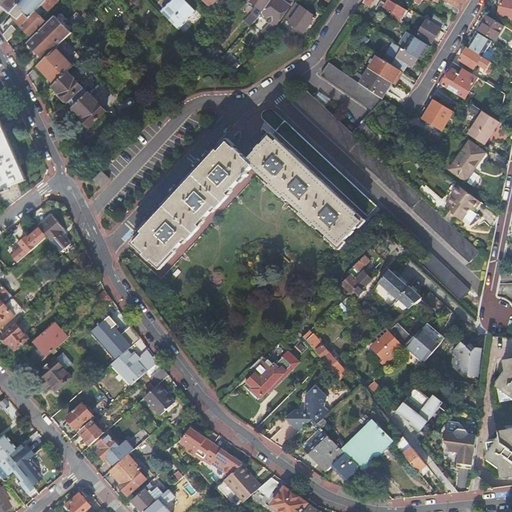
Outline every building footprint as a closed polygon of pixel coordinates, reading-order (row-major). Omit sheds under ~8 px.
[(0,0),(0,6),(9,14),(19,0),(0,0)] [(45,0),(37,0),(36,1),(34,0),(31,0),(19,13),(26,19),(34,11),(35,12),(45,0)] [(57,2),(55,0),(45,0),(35,12),(20,27),(30,36),(45,21),(39,16),(45,9),(48,11),(57,2)] [(173,0),(161,12),(177,29),(195,11),(184,0),(173,0)] [(243,0),(247,2),(249,0),(263,11),(268,4),(270,0),(243,0)] [(282,0),(270,0),(268,4),(263,11),(262,13),(260,15),(272,23),(276,26),(278,24),(291,5),(285,2),(282,0)] [(408,10),(391,0),(388,0),(386,4),(384,7),(398,16),(395,21),(400,24),(408,10)] [(453,9),(459,12),(460,13),(461,10),(461,9),(466,0),(444,0),(440,6),(450,12),(453,9)] [(511,1),(505,0),(501,0),(498,16),(505,18),(504,20),(508,21),(508,19),(511,19),(511,1)] [(384,7),(386,4),(382,1),(377,9),(381,12),(384,7)] [(296,3),(284,19),(304,32),(307,27),(309,28),(312,25),(310,23),(315,16),(296,3)] [(244,22),(249,27),(257,18),(258,18),(253,13),(244,22)] [(71,34),(53,16),(26,44),(43,60),(55,49),(56,49),(58,47),(71,34)] [(431,21),(443,28),(446,23),(435,16),(431,21)] [(495,42),(504,27),(486,16),(482,23),(484,24),(479,32),(495,42)] [(428,19),(418,35),(433,44),(443,28),(431,21),(428,19)] [(262,33),(267,38),(272,33),(279,27),(280,25),(278,24),(276,26),(272,23),(262,33)] [(411,42),(414,36),(407,32),(404,38),(411,42)] [(466,48),(481,57),(491,43),(475,33),(466,48)] [(302,34),(297,40),(304,44),(308,38),(302,34)] [(364,36),(359,44),(363,47),(369,39),(364,36)] [(405,50),(418,58),(419,58),(422,60),(431,46),(414,36),(411,42),(404,38),(400,44),(407,48),(405,50)] [(240,38),(222,54),(234,67),(251,50),(240,38)] [(394,43),(384,60),(394,66),(401,70),(404,72),(409,64),(414,67),(419,58),(418,58),(405,50),(394,43)] [(75,65),(58,47),(56,49),(72,67),(75,65)] [(484,68),(489,61),(481,57),(466,48),(459,61),(473,70),(477,64),(484,68)] [(55,49),(43,60),(37,66),(38,67),(56,49),(55,49)] [(72,67),(56,49),(38,67),(54,84),(67,72),(72,67)] [(379,56),(370,69),(371,69),(386,78),(392,82),(393,83),(401,70),(394,66),(384,60),(379,56)] [(373,114),(383,100),(382,99),(361,85),(361,84),(331,63),(321,76),(373,114)] [(370,69),(361,84),(361,85),(382,99),(392,82),(386,78),(371,69),(370,69)] [(453,71),(442,87),(464,101),(478,78),(463,69),(459,75),(453,71)] [(404,72),(401,70),(393,83),(396,85),(404,72)] [(67,72),(54,84),(52,86),(56,90),(60,95),(60,96),(59,98),(64,102),(66,102),(67,101),(72,107),(86,92),(67,72)] [(394,85),(388,94),(401,102),(406,93),(394,85)] [(391,170),(355,135),(303,89),(293,99),(413,212),(424,200),(391,170)] [(87,93),(72,107),(79,114),(78,115),(90,127),(106,112),(87,92),(87,93)] [(87,93),(86,92),(72,107),(87,93)] [(442,131),(453,113),(434,101),(423,119),(442,131)] [(499,123),(472,106),(468,112),(479,119),(467,136),(484,146),(499,123)] [(26,180),(0,121),(0,190),(0,191),(0,204),(3,212),(23,197),(18,184),(26,180)] [(248,161),(228,143),(135,243),(160,267),(244,177),(246,178),(248,176),(246,174),(253,167),(339,247),(376,208),(284,122),(248,161)] [(382,141),(368,127),(362,133),(375,147),(382,141)] [(485,154),(469,143),(449,170),(465,182),(472,172),(485,154)] [(109,179),(101,172),(93,179),(101,187),(109,179)] [(472,172),(465,182),(471,187),(479,176),(472,172)] [(473,213),(481,203),(459,187),(453,194),(455,196),(453,197),(446,207),(450,210),(449,213),(448,215),(448,216),(449,217),(451,218),(452,218),(453,218),(455,217),(461,221),(461,220),(466,215),(464,213),(466,211),(470,210),(473,213)] [(424,200),(413,212),(469,263),(479,252),(424,200)] [(484,205),(481,203),(473,213),(476,215),(484,205)] [(477,216),(476,215),(473,213),(470,210),(466,211),(464,213),(466,215),(461,220),(468,226),(477,216)] [(48,238),(52,243),(61,252),(70,244),(61,232),(64,229),(52,215),(38,227),(40,229),(48,238)] [(20,243),(30,253),(48,238),(40,229),(28,239),(27,237),(20,243)] [(397,247),(392,240),(385,246),(391,252),(397,247)] [(73,262),(79,269),(80,268),(90,260),(86,251),(74,261),(73,262)] [(430,255),(420,266),(460,303),(470,292),(430,255)] [(370,262),(365,256),(348,273),(352,277),(343,285),(351,294),(350,295),(357,303),(367,292),(364,289),(372,281),(362,271),(370,262)] [(389,271),(379,284),(397,301),(398,301),(408,288),(406,286),(398,279),(389,271)] [(398,279),(406,286),(408,284),(401,277),(398,279)] [(0,289),(0,308),(13,298),(3,287),(0,289)] [(410,309),(421,300),(422,299),(416,294),(411,289),(409,287),(408,288),(398,301),(408,310),(410,309)] [(112,300),(105,291),(98,297),(105,305),(112,300)] [(0,308),(0,330),(4,335),(16,325),(11,319),(23,309),(13,298),(0,308)] [(428,307),(421,300),(410,309),(416,317),(428,307)] [(117,361),(142,339),(132,326),(122,335),(117,330),(115,327),(118,324),(111,316),(94,331),(101,338),(97,342),(105,350),(106,349),(117,361)] [(56,323),(37,340),(50,355),(69,338),(56,323)] [(17,326),(2,338),(3,338),(2,339),(7,345),(8,344),(9,345),(10,344),(15,351),(28,340),(17,326)] [(408,344),(405,347),(425,365),(440,345),(430,336),(431,334),(425,328),(408,344)] [(386,329),(375,338),(379,342),(389,333),(386,329)] [(317,353),(341,381),(345,378),(341,374),(345,371),(331,355),(330,355),(314,335),(313,336),(309,332),(304,338),(317,353)] [(397,355),(405,347),(408,344),(406,342),(403,346),(389,333),(379,342),(379,343),(379,344),(373,349),(383,361),(384,361),(387,364),(397,355)] [(430,336),(440,345),(442,343),(431,334),(430,336)] [(472,354),(466,349),(461,343),(452,353),(460,361),(458,373),(468,375),(467,378),(477,379),(481,350),(476,349),(475,354),(472,354)] [(470,345),(466,349),(472,354),(475,350),(470,345)] [(267,364),(264,361),(254,372),(257,375),(250,383),(255,389),(251,392),(259,400),(268,391),(271,394),(295,369),(279,352),(267,364)] [(63,353),(56,360),(65,371),(73,364),(63,353)] [(65,371),(56,360),(41,373),(57,391),(72,378),(65,371)] [(159,386),(170,376),(160,362),(148,372),(159,386)] [(511,362),(504,364),(505,373),(495,387),(497,389),(500,404),(511,401),(511,430),(510,430),(510,433),(500,435),(501,442),(488,444),(490,453),(486,458),(500,468),(501,474),(511,472),(511,362)] [(111,387),(116,394),(123,389),(118,382),(111,387)] [(150,394),(156,388),(152,383),(145,388),(150,394)] [(246,387),(251,392),(255,389),(250,383),(246,387)] [(375,383),(368,389),(374,396),(381,390),(375,383)] [(150,394),(145,398),(161,416),(175,404),(159,386),(156,388),(150,394)] [(313,421),(318,426),(332,413),(326,407),(327,395),(324,392),(319,392),(319,389),(316,389),(316,392),(312,392),(309,395),(308,406),(303,411),(296,411),(288,419),(290,422),(271,441),(284,450),(313,421)] [(247,401),(236,391),(224,403),(235,415),(247,401)] [(403,426),(412,429),(419,435),(438,410),(414,391),(395,415),(404,422),(403,426)] [(94,416),(82,403),(67,417),(78,430),(94,416)] [(92,445),(109,430),(104,424),(100,428),(93,420),(80,431),(92,445)] [(344,452),(346,454),(359,467),(363,472),(394,442),(375,422),(344,452)] [(215,445),(208,440),(192,429),(182,443),(204,459),(204,460),(215,445)] [(471,471),(476,437),(469,436),(465,431),(458,430),(454,434),(445,432),(443,442),(447,446),(446,451),(455,453),(457,451),(460,455),(458,457),(456,468),(471,471)] [(109,456),(118,465),(131,454),(146,440),(141,434),(130,444),(127,440),(118,447),(108,436),(98,445),(102,450),(97,453),(104,461),(107,458),(109,456)] [(334,466),(346,454),(344,452),(327,435),(318,443),(313,437),(304,446),(328,471),(334,466)] [(0,460),(7,455),(14,449),(3,436),(0,438),(0,460)] [(426,466),(404,438),(396,446),(418,473),(426,466)] [(7,455),(32,486),(40,479),(31,466),(30,467),(26,461),(33,455),(25,446),(22,448),(20,445),(14,449),(7,455)] [(213,464),(230,476),(243,466),(244,465),(215,445),(204,460),(212,466),(213,464)] [(115,468),(108,474),(128,496),(146,480),(139,470),(143,467),(131,454),(118,465),(115,468)] [(359,467),(346,454),(334,466),(347,479),(359,467)] [(29,496),(35,491),(32,486),(7,455),(0,460),(0,466),(7,475),(13,471),(20,481),(18,482),(29,496)] [(115,468),(118,465),(109,456),(107,458),(115,468)] [(175,475),(179,471),(172,464),(168,467),(175,475)] [(226,480),(246,503),(250,499),(260,490),(262,488),(243,466),(230,476),(226,480)] [(175,475),(180,481),(184,477),(179,471),(175,475)] [(262,488),(260,490),(262,492),(257,499),(264,504),(269,497),(271,498),(281,484),(273,478),(262,488)] [(273,506),(282,511),(303,511),(309,504),(286,487),(273,506)] [(133,502),(140,511),(144,511),(158,500),(164,494),(158,488),(150,495),(145,491),(133,502)] [(0,511),(9,507),(0,491),(0,511)] [(91,511),(89,509),(91,507),(90,506),(90,504),(87,501),(85,501),(80,495),(66,506),(71,511),(91,511)] [(169,511),(158,500),(144,511),(169,511)]
